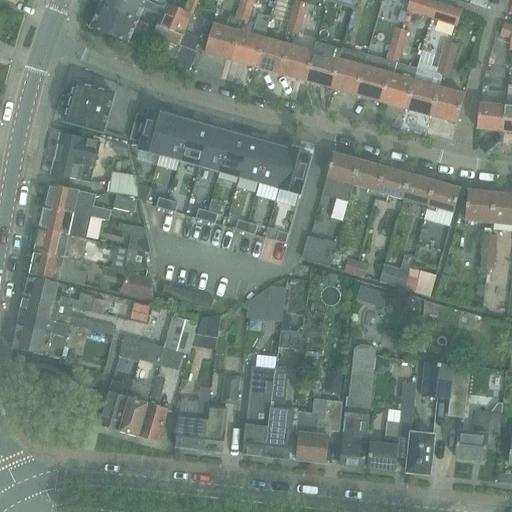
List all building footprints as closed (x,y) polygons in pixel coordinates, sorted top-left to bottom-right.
[(190,21),(163,9),(146,2),(141,0),(101,0),(99,7),(137,23),(142,11),(144,8),(160,16),(156,26),(183,37),(172,64),(189,71),(196,53),(195,52),(200,41),(184,35),(190,21)] [(165,4),(163,9),(190,21),(198,0),(188,0),(184,12),(165,4)] [(434,6),(416,0),(408,0),(404,13),(430,21),(434,6)] [(307,4),(294,1),(290,17),(303,21),(307,4)] [(240,3),(235,20),(241,22),(230,62),(255,69),(263,39),(264,39),(270,19),(258,15),(252,36),(240,33),(243,22),(248,23),(252,7),(240,3)] [(347,41),(361,45),(372,11),(358,6),(347,41)] [(434,6),(430,21),(455,29),(459,13),(434,6)] [(90,29),(127,45),(132,33),(142,37),(146,27),(137,23),(99,7),(90,29)] [(303,21),(290,17),(285,34),(298,37),(303,21)] [(204,55),(230,62),(241,22),(235,20),(230,18),(227,29),(212,25),(204,55)] [(499,36),(500,36),(497,49),(506,52),(510,40),(509,39),(511,30),(511,26),(503,23),(499,36)] [(158,58),(172,64),(183,37),(156,26),(152,36),(165,41),(158,58)] [(395,29),(390,45),(403,49),(408,32),(395,29)] [(280,76),(288,46),(264,39),(263,39),(255,69),(280,76)] [(440,59),(452,63),(457,46),(444,43),(440,59)] [(390,45),(386,62),(391,63),(380,104),(405,111),(416,70),(405,67),(402,78),(389,74),(392,64),(398,65),(403,49),(390,45)] [(288,46),(280,76),(305,83),(313,53),(288,46)] [(339,60),(313,53),(305,83),(330,90),(339,60)] [(356,97),(380,104),(391,63),(386,62),(367,56),(364,67),(356,97)] [(435,75),(442,77),(448,79),(452,63),(440,59),(437,70),(435,75)] [(478,105),(475,130),(502,133),(507,87),(508,76),(504,76),(505,60),(495,59),(493,75),(489,74),(489,95),(496,96),(496,107),(478,105)] [(364,67),(339,60),(330,90),(356,97),(364,67)] [(416,70),(405,111),(430,118),(438,89),(442,77),(435,75),(437,70),(430,68),(418,64),(416,70)] [(114,95),(75,84),(65,122),(103,133),(114,95)] [(511,133),(511,87),(507,87),(502,133),(511,133)] [(438,89),(430,118),(456,125),(464,96),(438,89)] [(160,155),(171,115),(161,112),(160,115),(150,112),(149,117),(137,114),(130,140),(141,143),(139,149),(160,155)] [(180,161),(190,123),(181,121),(182,118),(171,115),(160,155),(180,161)] [(200,166),(211,126),(201,123),(200,126),(190,123),(180,161),(200,166)] [(219,172),(230,135),(220,132),(221,129),(211,126),(200,166),(219,172)] [(239,178),(251,137),(241,134),(240,137),(230,135),(219,172),(239,178)] [(83,141),(80,140),(60,135),(51,175),(91,184),(100,142),(84,139),(83,141)] [(259,183),(270,146),(260,143),(261,140),(251,137),(239,178),(259,183)] [(279,189),(290,148),(280,145),(279,149),(270,146),(259,183),(279,189)] [(299,195),(310,157),(300,154),(301,151),(290,148),(279,189),(299,195)] [(359,161),(333,154),(321,195),(347,202),(352,187),(359,161)] [(384,168),(359,161),(352,187),(377,194),(384,168)] [(409,175),(384,168),(377,194),(375,200),(385,202),(387,197),(402,201),(409,175)] [(108,194),(137,198),(132,177),(111,174),(108,194)] [(434,182),(409,175),(402,201),(427,208),(434,182)] [(460,190),(434,182),(427,208),(453,215),(460,190)] [(79,192),(68,190),(49,185),(44,208),(91,219),(104,222),(107,211),(76,204),(79,192)] [(150,191),(141,189),(144,205),(146,205),(150,191)] [(171,190),(169,200),(193,205),(195,195),(171,190)] [(465,220),(491,223),(494,194),(468,191),(465,220)] [(511,195),(494,194),(491,223),(511,225),(511,195)] [(134,214),(137,201),(116,196),(113,210),(134,214)] [(166,211),(169,201),(159,198),(156,208),(166,211)] [(175,214),(178,204),(169,201),(166,211),(175,214)] [(39,230),(86,241),(91,219),(44,208),(39,230)] [(205,222),(208,212),(198,210),(196,219),(205,222)] [(215,225),(218,215),(208,212),(205,222),(215,225)] [(245,233),(248,224),(238,221),(235,231),(245,233)] [(255,236),(257,226),(248,224),(245,233),(255,236)] [(131,237),(128,250),(144,254),(150,255),(144,231),(133,228),(131,237)] [(39,230),(34,252),(64,259),(81,263),(86,241),(39,230)] [(285,245),(288,235),(278,232),(276,242),(285,245)] [(482,251),(495,252),(496,236),(484,235),(482,251)] [(144,254),(128,250),(125,266),(148,271),(144,254)] [(495,252),(482,251),(480,267),(493,269),(495,252)] [(34,252),(29,273),(59,280),(85,286),(87,273),(79,272),(81,263),(64,259),(34,252)] [(329,269),(333,255),(322,252),(319,266),(329,269)] [(384,265),(379,282),(404,289),(413,258),(403,255),(399,269),(384,265)] [(423,261),(413,258),(404,289),(415,292),(419,279),(423,261)] [(344,273),(354,276),(358,262),(348,259),(344,273)] [(368,265),(358,262),(354,276),(364,278),(368,265)] [(29,273),(28,278),(58,285),(59,280),(29,273)] [(328,274),(327,280),(336,283),(338,276),(328,274)] [(150,279),(136,275),(131,297),(154,302),(150,279)] [(28,278),(23,297),(58,305),(72,308),(102,315),(105,301),(93,298),(94,296),(80,293),(78,301),(60,297),(62,286),(58,285),(28,278)] [(248,304),(246,319),(267,321),(271,288),(248,304)] [(166,290),(164,299),(173,302),(176,292),(166,290)] [(176,292),(173,302),(183,305),(186,295),(176,292)] [(195,298),(186,295),(183,305),(193,307),(195,298)] [(19,315),(69,326),(88,330),(110,336),(114,337),(116,328),(89,321),(70,317),(72,308),(58,305),(23,297),(19,315)] [(195,298),(193,307),(202,310),(205,300),(195,298)] [(215,303),(205,300),(202,310),(212,313),(215,303)] [(409,303),(406,315),(418,318),(422,307),(409,303)] [(135,305),(131,321),(146,324),(150,309),(135,305)] [(164,348),(184,354),(189,355),(199,318),(174,314),(164,348)] [(301,351),(303,335),(305,317),(283,314),(279,349),(301,351)] [(69,326),(19,315),(12,349),(62,360),(66,340),(69,326)] [(221,318),(200,319),(195,347),(216,352),(221,318)] [(140,361),(145,343),(125,337),(119,358),(139,365),(140,361)] [(145,343),(140,361),(158,367),(163,348),(145,343)] [(363,468),(366,438),(368,423),(369,408),(376,353),(371,347),(360,346),(354,350),(349,398),(347,398),(347,406),(345,421),(344,431),(341,466),(363,468)] [(163,348),(158,367),(178,373),(184,354),(164,348),(163,348)] [(377,360),(376,374),(383,375),(390,369),(390,362),(377,360)] [(453,366),(425,363),(421,397),(449,400),(453,366)] [(273,383),(265,458),(288,461),(290,441),(291,430),(295,431),(298,409),(285,408),(288,368),(276,367),(275,372),(274,383),(273,383)] [(464,419),(469,368),(454,367),(448,417),(464,419)] [(245,436),(243,456),(265,458),(273,383),(274,383),(275,372),(252,369),(246,426),(245,436)] [(222,404),(237,406),(239,378),(225,377),(222,404)] [(147,404),(139,438),(158,443),(167,410),(158,408),(166,381),(155,378),(153,388),(152,387),(147,404)] [(99,427),(119,433),(129,399),(134,382),(124,380),(123,385),(112,382),(107,398),(99,427)] [(152,387),(134,382),(129,399),(119,433),(139,438),(147,404),(152,387)] [(367,469),(395,472),(399,437),(410,439),(411,433),(416,385),(403,384),(398,423),(386,422),(384,445),(370,443),(367,469)] [(182,408),(179,419),(178,419),(175,449),(203,452),(206,422),(208,408),(210,390),(200,389),(198,407),(186,405),(182,408)] [(300,434),(297,462),(326,465),(329,431),(339,432),(342,403),(326,401),(318,400),(316,420),(301,418),(300,434)] [(206,422),(203,452),(222,454),(226,410),(208,408),(206,422)] [(484,462),(487,442),(487,436),(499,438),(502,414),(474,411),(472,433),(458,432),(455,459),(484,462)] [(434,436),(411,433),(410,439),(406,473),(430,476),(434,436)]
